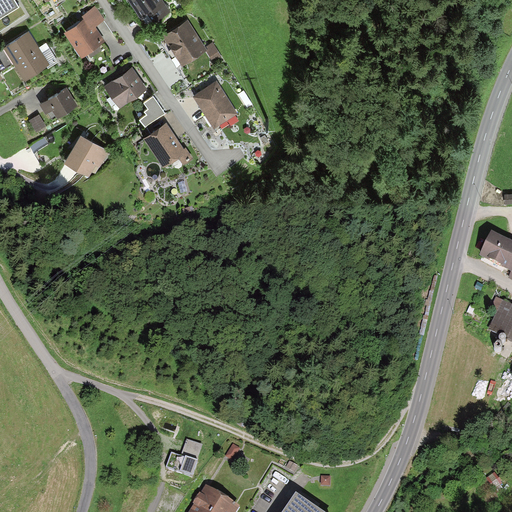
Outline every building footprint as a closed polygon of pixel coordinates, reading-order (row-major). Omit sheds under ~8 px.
[(0,0),(0,17),(18,6),(14,0),(0,0)] [(127,0),(146,27),(170,11),(162,0),(127,0)] [(64,34),(81,58),(88,54),(91,58),(102,50),(99,46),(106,41),(98,30),(96,27),(106,20),(96,6),(82,17),(84,19),(64,34)] [(162,37),(182,66),(205,51),(207,49),(205,47),(187,20),(162,37)] [(3,48),(24,80),(49,64),(28,32),(3,48)] [(213,42),(205,47),(207,49),(205,51),(215,67),(224,61),(213,42)] [(120,108),(147,89),(133,67),(105,86),(120,108)] [(193,96),(214,129),(238,114),(216,81),(193,96)] [(57,120),(79,107),(67,88),(61,92),(40,105),(46,115),(48,113),(51,118),(55,116),(57,120)] [(165,114),(153,97),(143,103),(148,109),(144,112),(147,115),(140,120),(145,128),(165,114)] [(46,125),(39,115),(29,121),(36,131),(46,125)] [(176,136),(167,123),(144,139),(164,169),(178,159),(183,166),(194,158),(186,147),(184,148),(176,136)] [(96,165),(100,167),(109,152),(81,135),(76,145),(64,164),(88,178),(96,165)] [(511,274),(511,244),(490,233),(478,257),(511,274)] [(508,338),(511,329),(511,305),(496,298),(492,307),(499,311),(490,329),(508,338)] [(181,458),(172,454),(167,468),(192,477),(203,446),(187,440),(181,458)] [(239,448),(233,443),(225,455),(232,459),(239,448)] [(235,511),(240,505),(206,484),(201,492),(199,491),(192,503),(193,503),(188,511),(235,511)] [(321,511),(296,495),(285,511),(321,511)]
